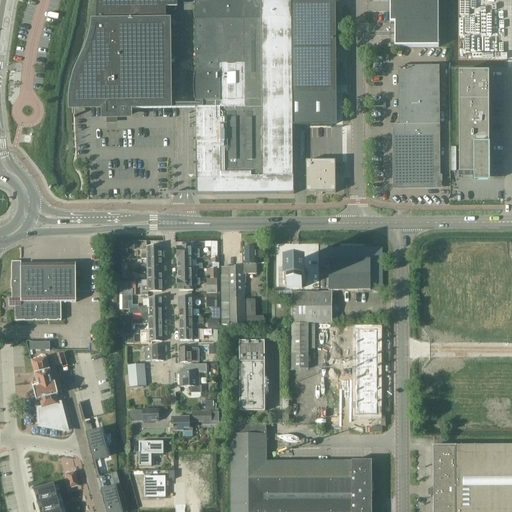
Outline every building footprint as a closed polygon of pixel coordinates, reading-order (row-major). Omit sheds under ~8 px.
[(97,0),(97,2),(96,5),(97,9),(97,12),(97,15),(96,18),(96,21),(96,23),(95,26),(95,29),(94,32),(94,35),(93,38),(92,41),(92,44),(91,47),(90,49),(89,52),(87,55),(86,57),(85,60),(83,63),(82,65),(80,69),(79,72),(78,74),(77,77),(76,80),(76,82),(75,85),(75,87),(74,90),(74,93),(73,95),(73,98),(73,101),(73,104),(73,106),(106,106),(106,116),(117,116),(117,106),(167,105),(165,0),(97,0)] [(195,2),(197,194),(293,193),(293,177),(292,177),(292,96),(334,96),(333,1),(281,2),(280,0),(243,0),(243,2),(195,2)] [(389,0),(390,23),(394,23),(394,47),(439,48),(438,0),(389,0)] [(394,188),(440,188),(439,67),(398,67),(399,126),(401,125),(401,133),(394,133),(394,188)] [(487,87),(487,72),(458,73),(458,87),(487,87)] [(487,87),(458,87),(458,101),(487,101),(487,87)] [(489,130),(488,130),(487,101),(458,101),(459,175),(475,175),(475,184),(488,184),(488,164),(489,164),(489,130)] [(320,193),(320,161),(306,161),(306,193),(320,193)] [(320,161),(320,193),(335,192),(335,161),(320,161)] [(211,247),(211,257),(218,257),(217,242),(205,242),(205,247),(211,247)] [(177,258),(196,258),(200,258),(199,250),(192,251),(191,247),(177,247),(177,258)] [(141,259),(147,259),(161,258),(161,248),(147,248),(147,254),(141,254),(141,259)] [(228,267),(221,267),(222,326),(230,326),(245,326),(245,319),(245,298),(244,275),(257,274),(257,263),(256,248),(243,248),(244,267),(228,267)] [(298,292),(298,321),(340,321),(340,292),(382,292),(382,248),(329,248),(328,292),(298,292)] [(147,259),(147,265),(141,265),(141,270),(142,270),(161,270),(161,258),(147,259)] [(196,258),(177,258),(177,269),(195,269),(196,269),(201,269),(201,264),(196,264),(196,260),(196,258)] [(61,320),(60,305),(60,302),(75,302),(75,266),(50,266),(20,266),(20,262),(11,262),(11,299),(14,299),(14,321),(61,320)] [(304,265),(285,265),(285,284),(287,284),(287,288),(302,288),(302,284),(304,284),(304,283),(306,283),(306,269),(304,269),(304,265)] [(178,280),(196,280),(196,277),(196,269),(195,269),(177,269),(178,280)] [(142,270),(142,275),(147,275),(147,280),(162,280),(161,270),(142,270)] [(142,291),(148,291),(162,291),(162,280),(147,280),(142,280),(142,291)] [(196,280),(178,280),(178,290),(192,290),(192,282),(197,282),(196,280)] [(216,293),(216,280),(206,280),(206,293),(216,293)] [(206,296),(206,308),(216,308),(216,295),(206,296)] [(128,302),(131,302),(131,296),(122,296),(122,310),(128,310),(128,302)] [(193,309),(193,298),(178,298),(179,309),(193,309)] [(139,310),(162,309),(162,299),(148,299),(148,306),(139,306),(139,310)] [(246,301),(247,326),(264,326),(264,317),(256,317),(255,301),(246,301)] [(162,309),(139,310),(139,313),(140,313),(141,320),(162,320),(162,309)] [(193,309),(179,309),(179,319),(193,319),(193,309)] [(204,319),(193,319),(179,319),(179,330),(193,330),(194,330),(193,324),(205,323),(204,319)] [(149,330),(163,330),(162,320),(141,320),(131,320),(131,325),(148,325),(149,330)] [(207,329),(219,329),(219,321),(207,321),(207,329)] [(308,369),(308,324),(291,324),(292,369),(308,369)] [(163,330),(149,330),(149,341),(163,341),(163,330)] [(193,330),(179,330),(179,341),(194,340),(194,330),(193,330)] [(371,331),(350,331),(350,343),(371,343),(371,331)] [(239,342),(240,362),(240,411),(265,411),(264,341),(257,341),(257,338),(244,338),(244,342),(239,342)] [(371,343),(350,343),(350,354),(371,354),(371,343)] [(91,344),(91,352),(101,352),(101,344),(91,344)] [(149,362),(164,361),(163,347),(146,347),(146,359),(149,359),(149,362)] [(197,348),(190,348),(179,348),(179,362),(197,362),(197,348)] [(371,354),(350,354),(350,366),(371,366),(371,354)] [(46,358),(32,361),(37,383),(32,384),(36,400),(40,399),(42,408),(42,409),(39,410),(40,426),(67,431),(60,404),(57,405),(57,404),(55,395),(58,395),(55,383),(52,384),(51,381),(46,358)] [(146,363),(130,364),(130,386),(147,386),(146,363)] [(199,393),(199,386),(199,372),(207,372),(206,364),(185,365),(186,365),(188,365),(188,372),(180,373),(180,386),(184,386),(185,387),(188,387),(189,386),(190,386),(190,393),(199,393)] [(371,366),(350,366),(350,377),(371,377),(371,366)] [(371,377),(350,377),(350,389),(371,389),(371,377)] [(371,389),(350,389),(350,400),(371,400),(371,389)] [(371,400),(350,400),(350,412),(371,412),(371,400)] [(204,401),(204,412),(213,412),(213,401),(204,401)] [(130,422),(144,421),(159,421),(158,410),(130,411),(130,422)] [(175,417),(173,420),(173,421),(173,430),(183,430),(183,436),(193,436),(193,428),(189,428),(189,421),(203,421),(203,424),(211,424),(219,424),(219,412),(211,412),(189,412),(189,415),(189,417),(176,417),(175,417)] [(247,424),(247,433),(267,433),(268,424),(247,424)] [(101,430),(87,434),(94,461),(95,461),(108,457),(101,430)] [(163,442),(139,442),(139,467),(151,467),(151,455),(163,455),(163,442)] [(433,511),(511,511),(511,446),(433,447),(433,489),(431,489),(431,496),(433,496),(433,511)] [(275,483),(287,483),(287,462),(275,462),(275,483)] [(287,483),(299,483),(299,462),(287,462),(287,483)] [(299,483),(311,483),(311,462),(299,462),(299,483)] [(311,483),(323,483),(323,462),(311,462),(311,483)] [(323,483),(335,483),(335,462),(323,462),(323,483)] [(335,483),(347,483),(347,462),(335,462),(335,483)] [(347,483),(359,483),(359,462),(347,462),(347,483)] [(359,462),(359,483),(371,483),(371,462),(359,462)] [(213,464),(200,464),(200,504),(213,504),(213,464)] [(75,473),(67,475),(70,489),(78,486),(75,473)] [(1,488),(5,511),(11,511),(19,510),(14,485),(12,477),(0,480),(2,488),(1,488)] [(165,477),(145,477),(145,498),(166,498),(165,477)] [(61,511),(54,485),(34,491),(37,503),(39,511),(61,511)] [(121,511),(115,487),(102,491),(107,511),(121,511)]
